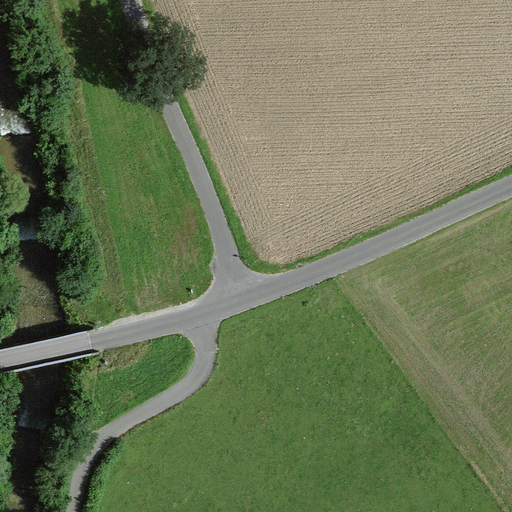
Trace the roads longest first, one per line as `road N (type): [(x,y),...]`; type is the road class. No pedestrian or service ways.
road 1 (unclassified): [(203,317),(352,263),(511,191)]
road 2 (track): [(244,301),(136,0)]
road 3 (unclassified): [(203,317),(199,373),(97,440),(73,511)]
road 4 (unclassified): [(0,365),(203,317)]
